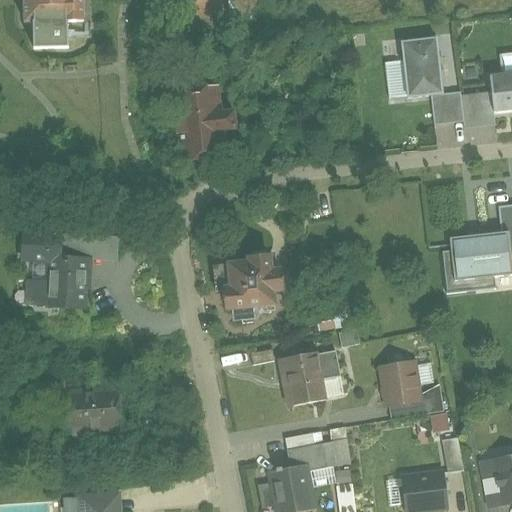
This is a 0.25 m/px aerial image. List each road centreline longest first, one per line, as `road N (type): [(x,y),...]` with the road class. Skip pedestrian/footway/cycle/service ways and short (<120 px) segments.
road 1 (residential): [(511,149),(227,183),(185,208)]
road 2 (residential): [(231,511),(182,264),(185,208)]
road 3 (track): [(185,208),(168,188),(0,179)]
